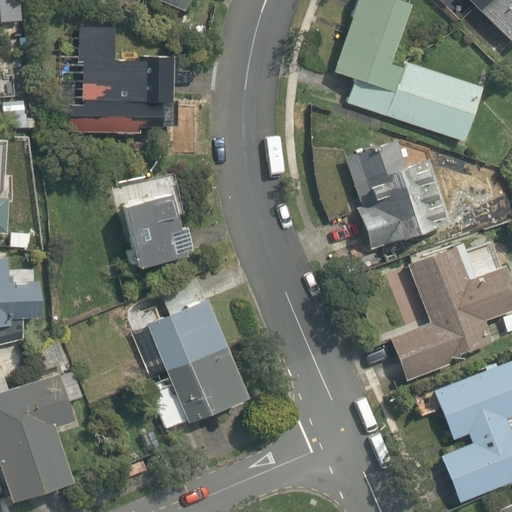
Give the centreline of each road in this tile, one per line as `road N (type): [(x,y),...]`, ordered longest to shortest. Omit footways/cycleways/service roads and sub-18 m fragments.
road 1 (residential): [(352,440),(255,214),(243,92),(267,0)]
road 2 (residential): [(164,511),(352,440)]
